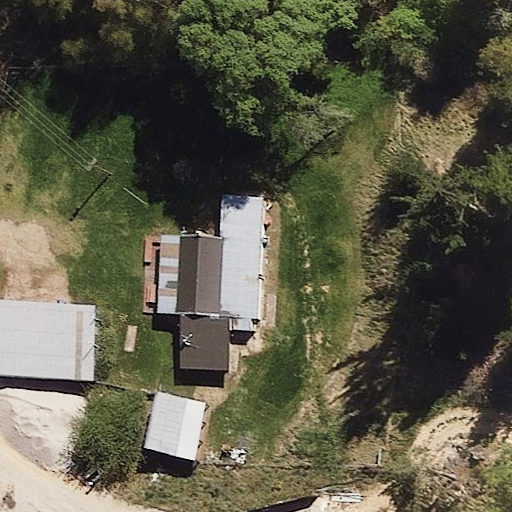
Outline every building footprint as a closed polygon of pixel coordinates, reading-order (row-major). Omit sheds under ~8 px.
[(271,193),(226,193),(226,234),(196,234),(195,334),(257,334),(257,320),(270,320),(271,193)] [(187,235),(144,234),(142,319),(185,320),(187,235)] [(0,298),(0,373),(100,377),(102,302),(0,298)] [(181,338),(181,373),(239,373),(239,338),(181,338)] [(200,412),(166,398),(148,444),(181,458),(200,412)]
